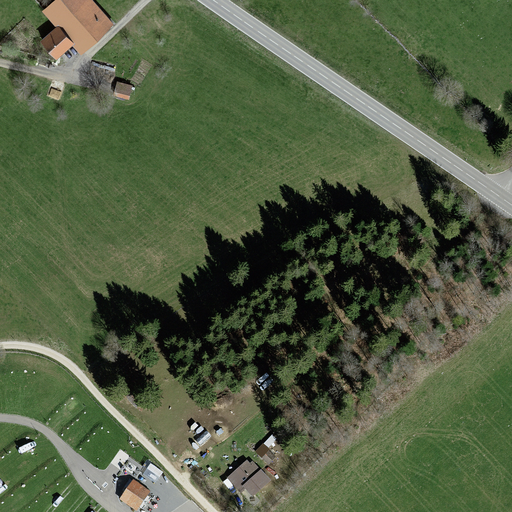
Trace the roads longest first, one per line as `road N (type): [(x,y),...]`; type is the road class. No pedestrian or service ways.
road 1 (primary): [(214,0),(497,195)]
road 2 (track): [(216,511),(72,365),(47,351),(0,347)]
road 3 (track): [(0,64),(66,80),(146,0)]
road 4 (unclassified): [(0,420),(47,437),(112,511)]
